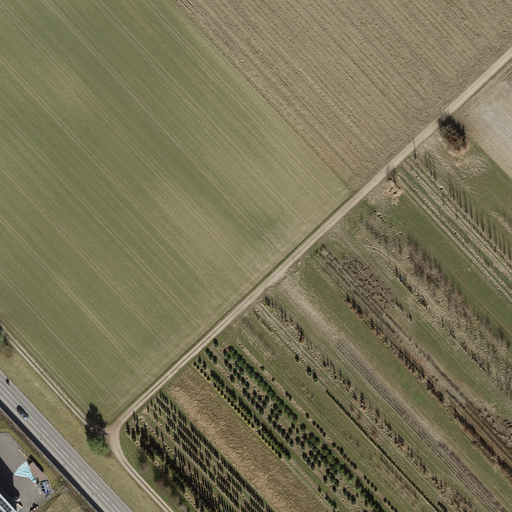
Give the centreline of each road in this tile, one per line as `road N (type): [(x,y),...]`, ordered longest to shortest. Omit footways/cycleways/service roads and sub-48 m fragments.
road 1 (track): [(103,438),(511,50)]
road 2 (track): [(0,326),(171,511)]
road 3 (tertiary): [(0,385),(118,511)]
